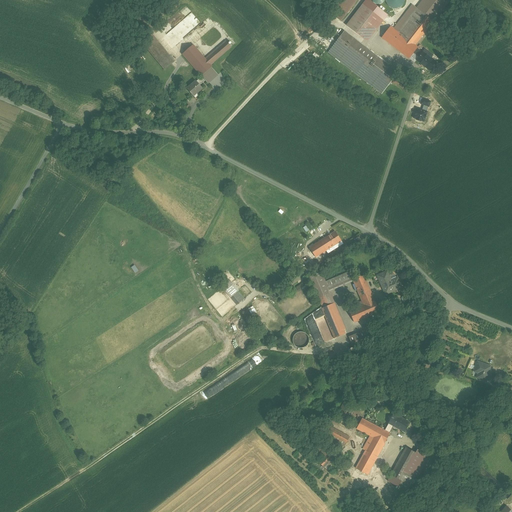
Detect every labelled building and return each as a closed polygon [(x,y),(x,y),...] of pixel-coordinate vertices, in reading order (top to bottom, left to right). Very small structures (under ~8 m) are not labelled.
[(386,0),(387,4),(389,7),(392,9),(396,9),(400,8),(403,6),(404,2),(404,0),(386,0)] [(380,19),(363,5),(347,26),(364,39),(380,19)] [(417,8),(398,33),(391,27),(382,37),(409,58),(414,53),(417,49),(418,48),(415,46),(434,21),(417,8)] [(343,10),(337,18),(341,21),(347,13),(343,10)] [(398,73),(345,32),(334,45),(358,64),(353,71),(382,93),(398,73)] [(175,61),(151,34),(142,42),(165,70),(175,61)] [(205,60),(193,45),(183,54),(202,76),(212,67),(210,66),(232,47),(226,41),(205,60)] [(436,62),(431,58),(433,55),(430,53),(428,56),(423,52),(422,53),(417,49),(414,53),(419,57),(417,60),(430,70),(436,62)] [(202,76),(205,81),(208,84),(218,75),(212,67),(202,76)] [(196,81),(187,89),(194,96),(199,91),(199,92),(203,88),(200,85),(205,81),(202,77),(197,81),(196,81)] [(336,232),(321,241),(327,250),(328,253),(343,244),(336,232)] [(321,241),(310,248),(316,257),(327,250),(321,241)] [(387,271),(378,276),(386,294),(402,287),(398,278),(391,280),(387,271)] [(350,272),(325,282),(329,290),(353,280),(350,272)] [(364,305),(349,311),(354,322),(380,312),(375,300),(374,300),(363,275),(353,280),(364,305)] [(245,299),(231,281),(223,288),(237,305),(245,299)] [(329,293),(319,298),(323,308),(333,304),(329,293)] [(323,308),(322,308),(334,339),(345,334),(333,304),(323,308)] [(253,306),(248,309),(252,316),(257,313),(253,306)] [(373,327),(350,337),(354,349),(378,339),(373,327)] [(309,343),(309,340),(308,337),(307,335),(304,333),(301,333),(298,333),(295,335),(294,338),(293,341),(294,344),(296,346),(298,348),(301,348),(304,348),(307,346),(309,343)] [(491,366),(478,362),(474,372),(475,372),(475,370),(482,373),(480,378),(485,380),(488,374),(487,374),(489,370),(491,366)] [(345,402),(335,420),(345,426),(355,408),(345,402)] [(410,422),(394,414),(385,430),(390,433),(394,426),(405,431),(410,422)] [(385,430),(362,418),(357,429),(370,436),(363,449),(366,451),(356,468),(367,475),(390,433),(385,430)] [(445,425),(434,421),(432,426),(443,430),(445,425)] [(350,437),(331,427),(326,436),(345,446),(350,437)] [(406,448),(388,481),(398,487),(397,489),(405,494),(415,476),(417,477),(429,455),(418,450),(416,453),(406,448)] [(329,453),(320,463),(326,468),(335,458),(329,453)]
